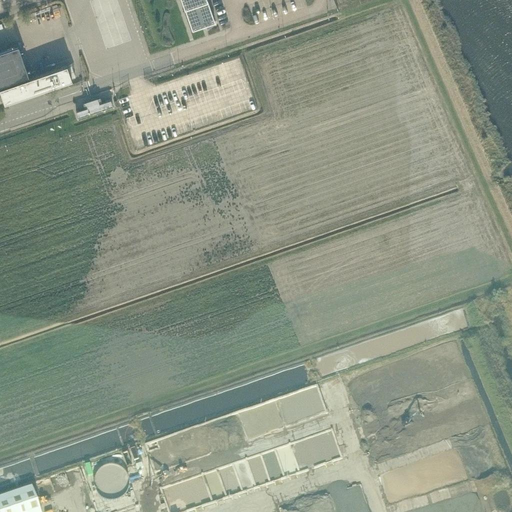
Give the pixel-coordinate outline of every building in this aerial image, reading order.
[(182,0),(193,30),(215,22),(207,0),(182,0)] [(0,83),(28,74),(18,45),(0,51),(0,83)] [(44,74),(80,66),(79,59),(43,68),(44,74)] [(7,99),(45,85),(41,72),(2,86),(7,99)] [(193,77),(172,83),(174,89),(180,87),(181,92),(196,88),(193,77)] [(98,96),(85,100),(86,101),(83,102),(85,107),(76,110),(78,116),(113,105),(111,98),(102,101),(100,97),(98,97),(98,96)] [(0,511),(40,511),(32,488),(0,498),(0,511)]
